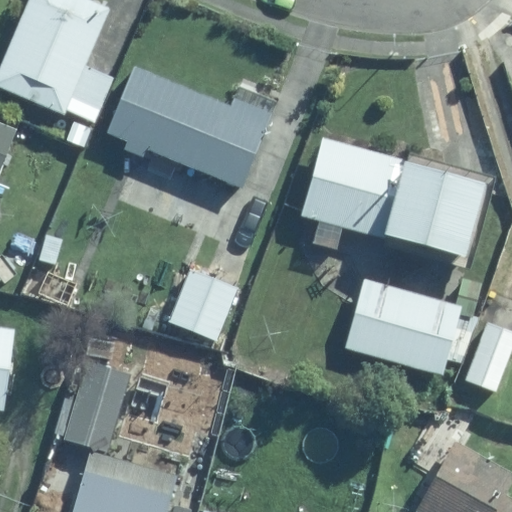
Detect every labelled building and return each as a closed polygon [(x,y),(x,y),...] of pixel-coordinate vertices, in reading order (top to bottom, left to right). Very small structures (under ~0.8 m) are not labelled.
[(111,2),(105,0),(28,0),(0,68),(0,82),(67,111),(69,107),(89,62),(111,2)] [(116,73),(89,62),(69,107),(95,120),(116,73)] [(232,100),(137,62),(110,129),(128,137),(125,146),(145,154),(149,146),(244,184),(278,99),(239,83),(232,100)] [(0,178),(20,126),(0,117),(0,178)] [(90,125),(75,120),(68,138),(84,143),(90,125)] [(410,157),(325,132),(304,211),(391,237),(391,240),(472,260),(493,178),(410,157)] [(51,270),(34,264),(25,288),(42,294),(51,270)] [(241,283),(194,265),(173,318),(220,336),(241,283)] [(463,302),(365,277),(347,344),(444,372),(449,358),(461,309),(463,302)] [(479,316),(461,309),(449,358),(462,362),(479,316)] [(511,354),(511,326),(488,318),(467,378),(500,390),(511,354)] [(0,405),(6,407),(18,324),(0,322),(0,405)] [(65,437),(111,449),(133,370),(88,358),(65,437)] [(511,484),(511,465),(457,437),(419,507),(427,511),(511,511),(511,492),(509,491),(511,484)] [(167,511),(179,472),(93,449),(76,511),(72,510),(71,511),(167,511)]
